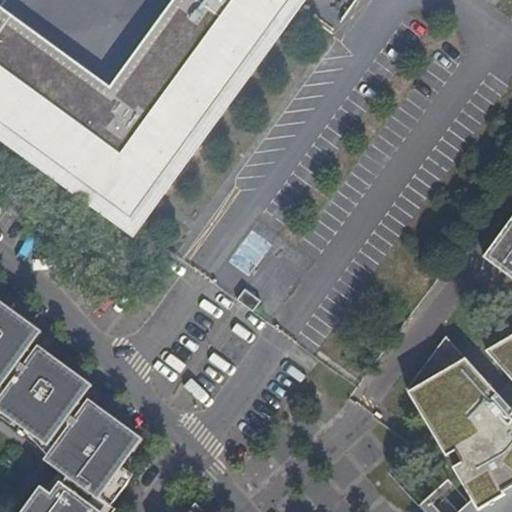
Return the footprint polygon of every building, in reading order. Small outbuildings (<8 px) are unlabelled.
[(0,0),(0,127),(134,226),(163,186),(199,138),(299,0),(0,0)] [(511,511),(511,221),(484,258),(511,278),(511,336),(486,352),(511,379),(499,396),(446,337),(407,391),(475,504),(466,511),(511,511)] [(259,272),(259,248),(234,248),(233,272),(259,272)] [(242,290),(236,300),(254,313),(260,304),(242,290)] [(111,511),(113,506),(98,495),(103,489),(104,490),(113,489),(119,480),(111,475),(138,438),(91,402),(88,407),(77,399),(89,383),(41,350),(37,355),(26,347),(38,331),(0,303),(0,382),(1,380),(12,388),(0,404),(0,408),(46,442),(52,434),(63,442),(55,453),(79,470),(74,477),(71,475),(67,481),(66,480),(57,493),(58,493),(53,499),(41,490),(25,511),(111,511)]
